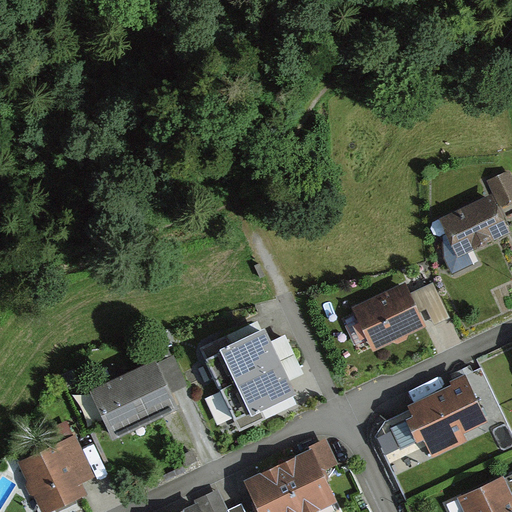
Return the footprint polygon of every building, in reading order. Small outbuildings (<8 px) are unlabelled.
[(492,197),(440,221),(458,260),(510,235),(498,211),(511,204),(511,177),(509,171),(485,183),(492,197)] [(407,280),(354,305),(374,347),(427,323),(407,280)] [(220,355),(236,387),(281,366),(265,333),(220,355)] [(156,364),(90,394),(113,443),(179,412),(156,364)] [(297,400),(281,366),(236,387),(252,421),(297,400)] [(427,431),(437,452),(469,437),(464,428),(489,417),(467,369),(453,375),(455,380),(411,400),(415,410),(411,412),(421,434),(427,431)] [(47,449),(20,461),(43,511),(46,511),(87,494),(80,480),(94,474),(72,427),(43,440),(47,449)] [(313,448),(280,463),(303,511),(305,511),(336,497),(313,448)] [(303,511),(280,463),(248,478),(264,511),(303,511)] [(468,511),(464,511),(511,511),(511,488),(505,473),(460,494),(468,511)] [(205,511),(201,502),(180,511),(205,511)]
